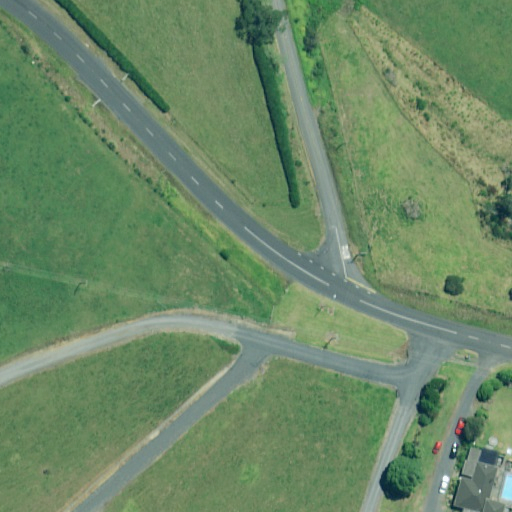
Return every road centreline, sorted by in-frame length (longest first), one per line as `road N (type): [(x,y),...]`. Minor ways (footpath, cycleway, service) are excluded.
road 1 (unclassified): [(14,0),(251,233),(342,292)]
road 2 (unclassified): [(342,292),(329,193),(276,0)]
road 3 (unclassified): [(342,292),(511,347)]
